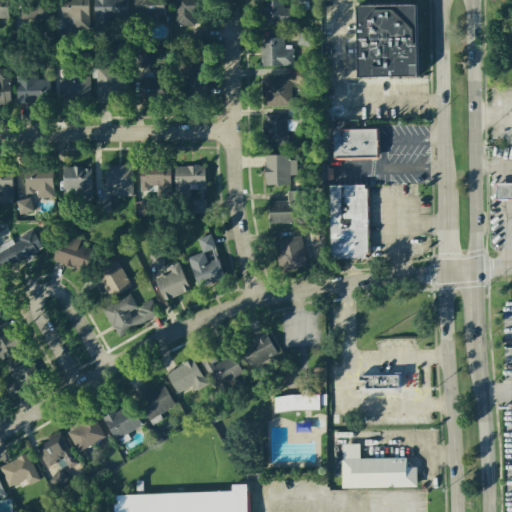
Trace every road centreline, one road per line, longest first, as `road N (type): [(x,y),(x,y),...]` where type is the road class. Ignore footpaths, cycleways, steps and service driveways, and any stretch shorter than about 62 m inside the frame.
road 1 (residential): [(0,430),(192,326),(256,301),(345,284)]
road 2 (residential): [(230,0),(239,214),(256,301)]
road 3 (secondary): [(477,269),(470,0)]
road 4 (secondary): [(445,274),(451,511)]
road 5 (residential): [(234,132),(0,135)]
road 6 (residential): [(105,373),(62,296),(47,292),(35,300),(35,313),(74,391)]
road 7 (secondary): [(435,0),(445,205)]
road 8 (secondary): [(485,511),(480,337)]
road 9 (residential): [(345,284),(511,265)]
